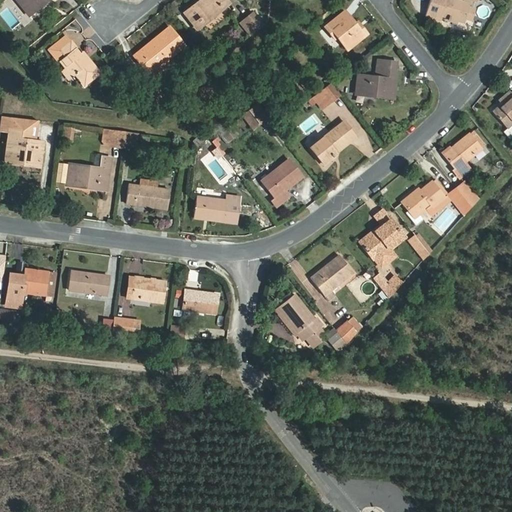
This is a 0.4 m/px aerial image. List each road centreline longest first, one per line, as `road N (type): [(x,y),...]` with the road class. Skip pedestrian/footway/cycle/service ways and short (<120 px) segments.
road 1 (track): [(0,347),(511,405)]
road 2 (unclassified): [(348,511),(254,393),(245,343),(252,254)]
road 3 (residential): [(461,96),(297,243),(252,254)]
road 4 (residential): [(252,254),(0,224)]
road 5 (residential): [(461,96),(385,0)]
